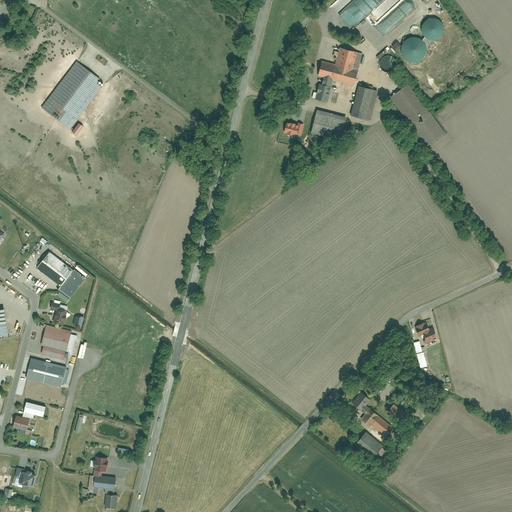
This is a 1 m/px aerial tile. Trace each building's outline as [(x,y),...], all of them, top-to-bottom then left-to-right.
[(374,0),(367,7),(370,10),(381,0),(374,0)] [(439,37),(441,34),(443,31),(443,28),(442,25),(441,22),(438,20),(435,18),(432,18),(428,19),(426,21),(423,23),(422,26),(422,29),(422,33),(424,35),(427,38),(430,39),(433,39),(436,39),(439,37)] [(422,57),(424,55),(425,51),(425,48),(424,45),(423,42),(420,40),(417,38),(414,37),(411,37),(408,39),(405,41),(403,43),(402,46),(402,50),(402,53),(404,56),(406,58),(409,60),(412,61),(416,60),(419,59),(422,57)] [(322,60),(319,75),(324,76),(332,79),(353,84),(361,53),(340,47),(335,64),(322,60)] [(77,61),(41,107),(69,128),(104,83),(77,61)] [(324,76),(322,83),(331,86),(332,79),(324,76)] [(320,83),(315,98),(327,101),(331,86),(322,83),(320,83)] [(444,132),(410,84),(390,98),(425,146),(444,132)] [(378,91),(359,86),(352,115),(370,120),(378,91)] [(348,117),(317,109),(311,132),(342,140),(348,117)] [(299,125),(287,121),(284,131),(287,132),(287,134),(292,135),(292,133),(296,134),(296,133),(299,125)] [(83,126),(79,123),(72,132),(76,135),(83,126)] [(60,286),(73,269),(48,250),(36,266),(60,286)] [(57,289),(69,298),(85,277),(74,268),(73,269),(60,286),(57,289)] [(53,321),(63,324),(67,310),(60,308),(61,303),(52,301),(50,308),(56,309),(53,321)] [(0,335),(8,334),(4,308),(0,308),(0,335)] [(81,326),(82,316),(74,315),(72,325),(81,326)] [(418,335),(423,333),(425,339),(424,339),(425,343),(433,340),(432,337),(436,336),(432,327),(429,328),(427,322),(424,323),(424,322),(416,325),(417,326),(415,327),(418,335)] [(44,345),(67,350),(72,331),(46,324),(41,344),(44,345)] [(422,353),(419,341),(412,342),(415,354),(422,353)] [(64,359),(67,350),(44,345),(41,354),(64,359)] [(420,368),(426,366),(423,356),(417,358),(420,368)] [(32,358),(26,378),(61,387),(66,367),(32,358)] [(370,398),(361,392),(350,406),(359,412),(361,410),(365,405),(370,398)] [(365,405),(361,410),(366,414),(370,409),(365,405)] [(403,413),(393,405),(387,412),(397,420),(403,413)] [(392,426),(370,409),(366,414),(362,420),(368,425),(370,423),(386,435),(392,426)] [(83,414),(79,413),(75,431),(79,432),(83,414)] [(13,426),(27,430),(30,418),(16,414),(13,426)] [(366,431),(356,443),(373,457),(382,445),(366,431)] [(106,471),(107,457),(95,456),(94,470),(101,471),(106,471)] [(18,483),(32,487),(35,474),(31,473),(32,471),(26,469),(26,472),(21,471),(19,478),(18,483)] [(95,475),(94,486),(107,487),(114,488),(116,477),(101,476),(95,475)] [(4,496),(10,497),(12,489),(6,487),(4,496)] [(105,506),(116,507),(117,494),(106,493),(105,506)]
